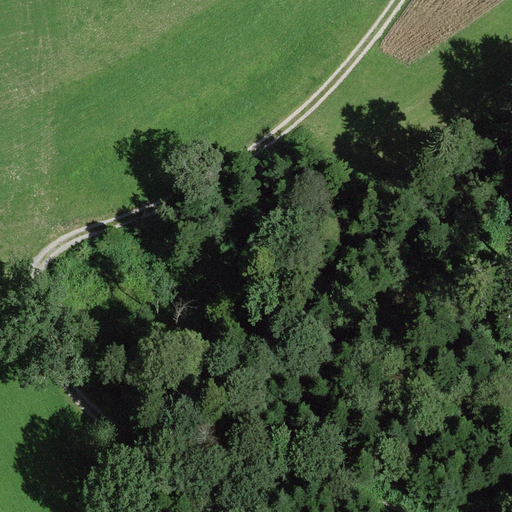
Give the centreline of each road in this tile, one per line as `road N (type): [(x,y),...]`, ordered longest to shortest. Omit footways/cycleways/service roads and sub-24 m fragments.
road 1 (track): [(511,252),(386,311),(281,395),(230,405),(123,402),(83,377),(46,340),(20,269)]
road 2 (track): [(398,0),(322,101),(258,158),(20,269)]
road 3 (track): [(46,340),(93,408),(139,442),(205,472),(401,511)]
